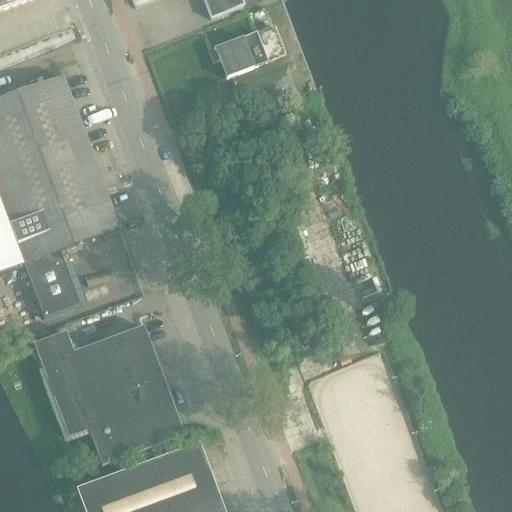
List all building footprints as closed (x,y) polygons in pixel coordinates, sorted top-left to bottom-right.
[(32,0),(0,0),(0,13),(33,2),(32,0)] [(201,0),(210,22),(243,10),(238,0),(201,0)] [(254,36),(213,52),(213,54),(216,53),(226,80),(224,80),(225,82),(232,79),(240,99),(265,89),(273,86),(279,81),(284,74),(285,66),(285,58),(282,50),(274,29),(254,37),(254,36)] [(0,277),(21,270),(20,268),(23,267),(23,269),(59,256),(60,255),(60,254),(81,246),(82,247),(119,233),(104,193),(103,194),(103,193),(69,102),(70,102),(62,81),(0,103),(0,277)] [(289,223),(336,350),(372,336),(325,209),(289,223)] [(23,269),(42,322),(78,309),(59,256),(23,269)] [(65,336),(32,348),(67,442),(87,434),(100,470),(183,440),(143,330),(72,356),(65,336)] [(347,358),(338,362),(341,368),(349,365),(347,359),(347,358)] [(222,511),(198,447),(75,493),(82,511),(222,511)]
